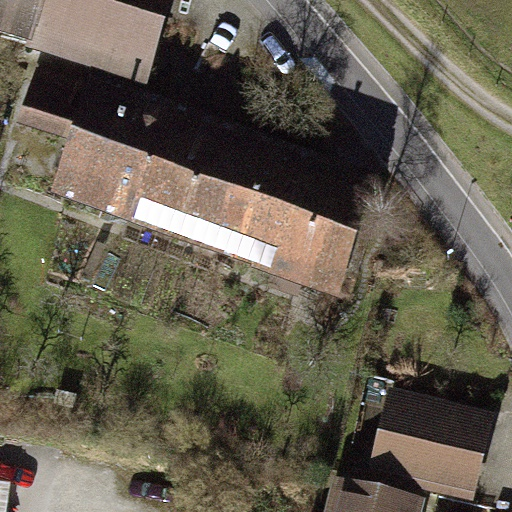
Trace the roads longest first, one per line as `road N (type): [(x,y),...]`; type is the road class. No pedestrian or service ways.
road 1 (unclassified): [(511,281),(425,158),(291,0)]
road 2 (track): [(376,0),(486,106),(511,119)]
